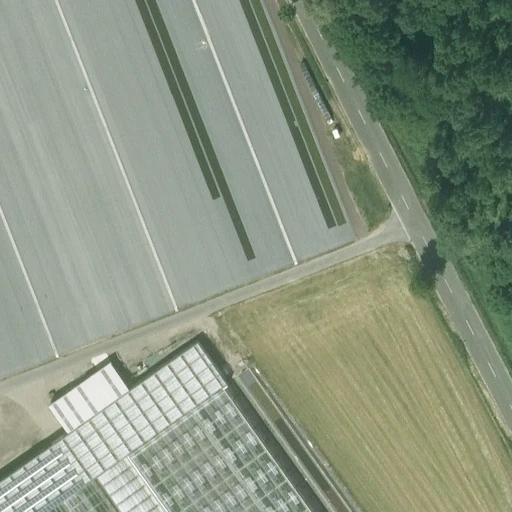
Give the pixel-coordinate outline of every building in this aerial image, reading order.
[(197,340),(0,471),(0,511),(43,511),(94,477),(97,475),(126,454),(129,452),(161,430),(165,427),(194,406),(198,404),(228,383),(197,340)] [(318,511),(228,383),(198,404),(273,511),(318,511)] [(268,511),(194,406),(165,427),(224,511),(268,511)] [(218,511),(161,430),(129,452),(171,511),(218,511)] [(167,511),(126,454),(97,475),(122,511),(167,511)] [(118,511),(94,477),(43,511),(118,511)]
